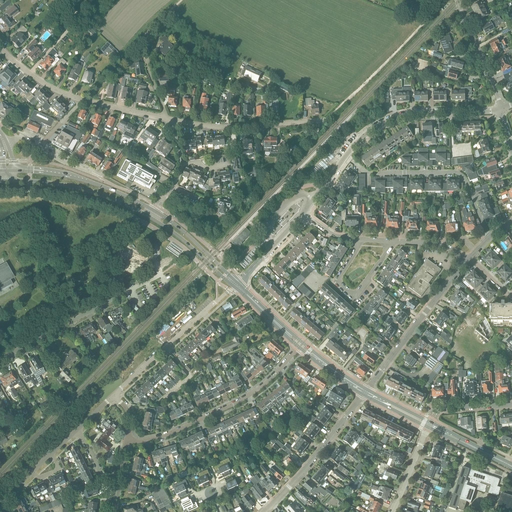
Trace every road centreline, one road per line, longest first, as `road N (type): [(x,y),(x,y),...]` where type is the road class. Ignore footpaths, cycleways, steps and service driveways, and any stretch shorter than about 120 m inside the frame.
road 1 (primary): [(367,389),(304,345),(153,210)]
road 2 (residential): [(126,441),(167,435),(247,397),(303,351)]
road 3 (residential): [(345,157),(367,174),(457,173),(488,236)]
road 4 (residential): [(163,117),(52,89),(0,47)]
road 5 (track): [(324,121),(447,0)]
road 6 (residential): [(345,157),(374,128),(412,113),(499,109)]
road 7 (residential): [(367,389),(467,258)]
road 8 (residential): [(114,395),(234,287)]
road 9 (residential): [(170,120),(324,121)]
road 10 (residential): [(265,511),(362,395)]
road 11 (primary): [(153,210),(82,178),(13,168)]
road 12 (primary): [(8,179),(81,187),(149,216)]
road 13 (residential): [(0,359),(126,290)]
road 14 (residential): [(358,239),(334,282),(354,298),(391,242)]
